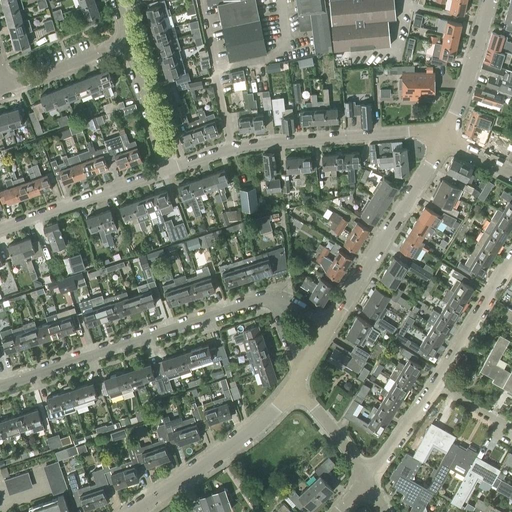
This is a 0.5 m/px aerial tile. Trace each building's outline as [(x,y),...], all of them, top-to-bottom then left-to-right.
[(19,10),(16,0),(11,0),(1,3),(5,15),(19,10)] [(76,9),(80,8),(95,3),(94,0),(77,0),(80,8),(76,9)] [(164,18),(164,17),(169,16),(164,0),(163,0),(157,2),(159,7),(146,11),(149,22),(164,18)] [(255,0),(240,0),(217,5),(222,28),(260,20),(255,0)] [(326,12),(324,0),(296,0),(301,31),(313,30),(316,53),(332,51),(327,12),(326,12)] [(331,0),(330,0),(332,26),(388,20),(396,19),(394,0),(331,0)] [(463,14),(466,2),(457,0),(451,0),(449,10),(463,14)] [(83,28),(96,23),(94,16),(99,14),(95,3),(80,8),(76,9),(83,28)] [(23,22),(19,10),(5,15),(8,26),(23,22)] [(422,15),(415,14),(412,26),(419,27),(422,15)] [(149,22),(153,34),(167,29),(164,18),(149,22)] [(8,26),(11,38),(26,33),(32,31),(29,20),(23,22),(8,26)] [(260,20),(222,28),(229,62),(267,54),(260,20)] [(390,45),(388,20),(332,26),(332,30),(335,30),(335,28),(337,28),(337,30),(349,29),(351,49),(390,45)] [(459,35),(461,24),(447,20),(445,27),(438,26),(437,30),(459,35)] [(153,34),(156,45),(177,39),(174,27),(167,29),(153,34)] [(335,30),(332,30),(334,51),(351,49),(349,29),(337,30),(337,28),(335,28),(335,30)] [(444,33),(441,44),(456,47),(459,35),(437,30),(437,31),(444,33)] [(26,33),(11,38),(14,49),(29,45),(26,33)] [(58,39),(56,33),(45,36),(48,43),(58,39)] [(487,49),(483,61),(500,67),(502,61),(509,63),(511,55),(504,52),(505,49),(511,50),(511,42),(506,41),(508,37),(492,33),(487,49)] [(174,52),(179,51),(181,50),(177,39),(156,45),(160,57),(174,52)] [(446,65),(448,58),(453,59),(456,47),(441,44),(436,43),(427,40),(427,42),(434,44),(430,66),(446,65)] [(160,57),(163,68),(182,63),(182,62),(183,62),(179,51),(174,52),(160,57)] [(511,71),(500,67),(483,61),(480,72),(490,75),(487,87),(505,92),(511,94),(511,71)] [(174,77),(176,84),(187,82),(187,81),(190,81),(188,73),(185,74),(182,63),(163,68),(167,80),(174,77)] [(414,73),(414,67),(390,68),(390,74),(402,74),(403,80),(399,80),(399,90),(403,90),(403,100),(420,100),(419,73),(414,73)] [(106,98),(111,96),(107,87),(113,84),(110,75),(111,75),(110,71),(108,72),(108,70),(107,71),(106,69),(101,72),(101,73),(97,75),(104,94),(106,98)] [(229,74),(231,83),(246,80),(244,70),(229,74)] [(433,73),(419,73),(420,96),(434,96),(433,73)] [(85,79),(91,93),(93,98),(104,94),(97,75),(85,79)] [(85,79),(74,84),(80,97),(91,93),(85,79)] [(189,84),(190,90),(203,88),(201,81),(189,84)] [(178,91),(189,88),(187,82),(176,84),(178,91)] [(293,84),(296,104),(302,103),(300,83),(293,84)] [(74,84),(63,88),(68,102),(80,97),(74,84)] [(505,92),(487,87),(481,84),(480,88),(475,87),(472,98),(479,101),(478,104),(499,111),(505,92)] [(174,85),(164,88),(170,105),(180,101),(174,85)] [(59,111),(70,107),(68,102),(63,88),(52,92),(57,106),(59,111)] [(322,89),(324,104),(324,109),(317,110),(316,95),(311,95),(314,124),(326,123),(323,89),(322,89)] [(337,108),(329,109),(328,89),(323,89),(326,123),(338,122),(337,108)] [(244,111),(237,112),(240,132),(252,130),(247,94),(247,91),(242,91),(244,111)] [(40,96),(42,102),(32,106),(34,112),(29,114),(37,135),(43,133),(38,120),(43,118),(41,112),(57,106),(52,92),(40,96)] [(253,93),(247,94),(252,130),(265,128),(263,115),(257,115),(256,100),(254,101),(253,93)] [(306,103),(306,104),(306,111),(300,111),(301,125),(314,124),(311,95),(312,103),(306,103)] [(373,126),(371,104),(350,105),(349,96),(344,96),(346,115),(360,114),(361,127),(373,126)] [(262,97),(263,104),(264,110),(271,109),(271,104),(270,97),(262,97)] [(113,102),(108,104),(111,112),(122,108),(125,107),(123,101),(114,105),(113,102)] [(122,108),(125,115),(137,111),(135,104),(125,107),(122,108)] [(18,132),(16,126),(23,124),(18,109),(6,113),(13,135),(16,146),(26,143),(23,134),(19,135),(18,132)] [(294,130),(292,109),(280,110),(281,119),(280,120),(280,124),(282,124),(283,132),(294,130)] [(204,110),(197,112),(206,138),(218,134),(214,121),(216,120),(213,113),(206,116),(204,110)] [(492,130),(496,119),(473,111),(469,122),(488,129),(492,130)] [(186,115),(185,115),(195,142),(206,138),(197,112),(199,119),(191,122),(190,120),(188,121),(186,115)] [(8,129),(10,136),(13,135),(6,113),(0,114),(0,126),(1,131),(8,129)] [(182,124),(185,131),(179,133),(183,146),(195,142),(185,115),(181,116),(183,123),(182,124)] [(90,126),(91,130),(99,127),(95,118),(80,123),(82,129),(90,126)] [(469,122),(465,134),(487,142),(489,136),(486,135),(488,129),(469,122)] [(79,124),(69,127),(72,135),(82,131),(79,124)] [(134,141),(129,143),(125,133),(124,130),(119,132),(120,135),(130,164),(141,160),(134,141)] [(116,158),(119,168),(130,164),(120,135),(115,137),(119,147),(113,149),(111,143),(105,145),(111,160),(116,158)] [(101,149),(95,151),(91,142),(86,143),(89,151),(96,172),(108,168),(101,149)] [(12,148),(1,151),(2,152),(3,157),(7,156),(6,155),(14,153),(12,148)] [(380,163),(380,164),(388,163),(392,163),(408,161),(407,156),(409,155),(409,151),(407,150),(407,149),(393,150),(393,157),(379,158),(376,158),(375,151),(369,152),(370,164),(380,163)] [(78,155),(81,162),(85,176),(96,172),(89,151),(78,155)] [(354,174),(353,174),(353,167),(360,166),(359,152),(346,153),(349,183),(354,182),(354,174)] [(274,153),(263,154),(267,191),(280,190),(279,179),(274,180),(273,174),(276,174),(274,153)] [(337,184),(337,183),(336,168),(347,167),(348,174),(343,174),(343,183),(349,183),(346,153),(334,154),(337,184)] [(322,155),(323,169),(330,169),(332,184),(337,184),(334,154),(322,155)] [(57,165),(56,160),(50,162),(57,180),(61,178),(63,184),(74,180),(68,161),(66,155),(62,157),(64,163),(57,165)] [(299,171),(303,171),(311,170),(310,156),(298,157),(299,171)] [(286,158),(287,172),(299,171),(298,157),(286,158)] [(446,173),(462,181),(466,175),(461,172),(462,171),(460,170),(464,162),(454,157),(446,173)] [(409,174),(408,161),(392,163),(392,168),(395,168),(395,175),(409,174)] [(26,163),(31,180),(25,182),(23,177),(22,177),(29,196),(40,192),(31,167),(29,162),(26,163)] [(70,166),(74,180),(85,176),(81,162),(70,166)] [(466,175),(462,181),(466,182),(466,181),(471,183),(475,176),(470,174),(473,167),(464,162),(460,170),(462,171),(461,172),(466,175)] [(31,167),(40,192),(51,188),(49,183),(54,181),(51,173),(41,177),(37,165),(32,167),(31,167)] [(225,192),(223,185),(229,183),(224,170),(212,174),(217,187),(219,194),(222,202),(227,200),(224,193),(225,192)] [(370,172),(366,170),(360,182),(364,184),(370,172)] [(29,196),(22,177),(16,179),(14,171),(9,173),(11,179),(18,200),(29,196)] [(212,174),(201,178),(206,191),(217,187),(212,174)] [(201,178),(190,182),(201,213),(206,211),(199,194),(206,191),(201,178)] [(392,197),(398,187),(384,178),(382,181),(380,180),(376,186),(392,197)] [(18,200),(11,179),(5,181),(7,188),(0,190),(0,199),(1,204),(6,202),(7,204),(8,203),(9,205),(14,203),(13,202),(18,200)] [(436,189),(456,198),(460,189),(471,195),(474,189),(460,183),(458,188),(443,180),(441,182),(440,182),(436,189)] [(488,182),(488,181),(485,185),(483,189),(478,197),(484,201),(493,185),(488,182)] [(201,213),(190,182),(178,186),(185,206),(191,204),(196,216),(201,214),(201,213)] [(376,186),(372,192),(374,194),(372,197),(387,206),(392,197),(376,186)] [(242,210),(257,208),(255,187),(240,189),(242,210)] [(456,198),(436,189),(433,196),(434,197),(433,199),(446,206),(443,211),(457,218),(459,212),(451,208),(456,198)] [(164,222),(161,214),(173,210),(166,191),(154,195),(164,222)] [(501,197),(509,202),(502,213),(511,218),(511,196),(504,192),(501,197)] [(159,224),(164,222),(154,195),(143,199),(147,212),(154,209),(159,224)] [(371,199),(368,199),(364,205),(381,215),(387,206),(372,197),(371,199)] [(137,218),(141,230),(146,228),(143,221),(150,218),(147,212),(143,199),(132,203),(136,216),(137,218)] [(131,217),(132,220),(136,232),(141,230),(137,218),(136,216),(132,203),(120,207),(124,220),(131,217)] [(375,224),(381,215),(364,205),(361,211),(362,212),(361,215),(375,224)] [(476,205),(473,210),(478,213),(481,208),(476,205)] [(440,221),(451,228),(456,220),(444,213),(441,217),(425,207),(421,213),(426,216),(423,221),(435,228),(440,221)] [(322,216),(327,219),(337,225),(344,229),(348,222),(342,218),(342,217),(332,211),(331,212),(327,209),(322,216)] [(490,220),(509,232),(511,226),(511,218),(502,213),(497,209),(490,220)] [(110,210),(98,214),(108,242),(113,240),(110,232),(117,230),(110,210)] [(240,210),(226,211),(229,221),(241,220),(240,210)] [(478,213),(473,210),(467,221),(472,224),(478,213)] [(261,235),(272,231),(269,221),(272,220),(272,219),(281,217),(280,213),(256,219),(261,235)] [(87,219),(91,231),(97,229),(100,236),(102,244),(108,242),(98,214),(87,219)] [(423,221),(418,218),(412,228),(424,236),(428,230),(436,235),(438,230),(435,228),(423,221)] [(490,220),(484,231),(502,243),(509,232),(490,220)] [(466,222),(460,232),(465,235),(472,224),(467,221),(466,222)] [(350,232),(362,240),(369,230),(356,222),(350,232)] [(66,246),(57,223),(43,228),(46,235),(47,234),(53,250),(66,246)] [(173,226),(166,228),(171,241),(188,235),(183,223),(173,226)] [(344,229),(337,225),(333,232),(340,236),(344,229)] [(412,228),(406,238),(422,249),(427,252),(430,247),(424,244),(425,244),(421,241),(424,236),(412,228)] [(207,247),(216,244),(214,239),(222,236),(220,230),(203,236),(207,247)] [(484,231),(477,242),(495,254),(502,243),(484,231)] [(356,251),(362,240),(350,232),(343,243),(356,251)] [(203,236),(198,238),(202,249),(207,247),(203,236)] [(416,259),(422,249),(406,238),(399,249),(416,259)] [(34,280),(38,279),(32,259),(44,255),(39,241),(32,244),(31,239),(19,242),(28,270),(29,270),(29,272),(32,281),(34,280)] [(23,271),(28,270),(19,242),(8,246),(14,265),(20,263),(23,271)] [(185,242),(174,245),(175,250),(182,248),(188,262),(191,260),(185,242)] [(470,253),(489,264),(495,254),(477,242),(470,253)] [(315,251),(320,254),(326,258),(330,251),(319,244),(315,251)] [(282,248),(261,255),(255,257),(260,276),(268,273),(270,276),(285,271),(282,248)] [(332,261),(345,269),(351,257),(339,250),(332,261)] [(152,253),(145,255),(147,259),(148,262),(158,258),(156,251),(152,253)] [(68,274),(73,272),(85,268),(80,253),(68,257),(68,258),(63,260),(68,274)] [(489,264),(470,253),(471,254),(464,265),(460,262),(457,267),(471,276),(474,271),(482,276),(489,264)] [(338,280),(345,269),(332,261),(326,258),(320,254),(316,261),(321,264),(321,265),(328,269),(326,272),(338,280)] [(139,257),(138,257),(142,270),(150,268),(148,262),(147,259),(145,255),(139,257)] [(244,261),(243,259),(243,260),(249,279),(260,276),(255,257),(244,261)] [(394,258),(387,268),(401,277),(408,267),(394,258)] [(243,260),(231,263),(237,283),(249,279),(243,260)] [(237,283),(231,263),(227,265),(227,264),(218,267),(221,275),(222,274),(226,287),(237,283)] [(430,274),(412,263),(408,269),(427,280),(430,274)] [(105,268),(107,273),(118,269),(116,264),(105,268)] [(425,264),(422,269),(425,271),(430,274),(434,269),(425,264)] [(214,291),(206,267),(201,268),(202,272),(196,274),(197,276),(196,276),(203,295),(214,291)] [(95,277),(107,273),(105,268),(93,272),(95,277)] [(396,286),(401,277),(387,268),(381,279),(395,288),(396,286)] [(465,284),(468,279),(455,271),(452,276),(460,282),(454,292),(467,300),(474,289),(465,284)] [(81,273),(64,278),(68,291),(76,288),(74,281),(83,278),(81,273)] [(302,275),(300,279),(328,296),(334,286),(321,278),(317,284),(302,275)] [(174,282),(173,282),(180,302),(191,298),(184,276),(173,279),(174,282)] [(184,276),(191,298),(203,295),(196,276),(186,279),(185,276),(184,276)] [(64,278),(47,284),(49,289),(58,286),(61,293),(68,291),(64,278)] [(425,290),(429,292),(436,281),(432,278),(425,290)] [(307,291),(308,289),(313,291),(309,297),(322,305),(328,296),(300,279),(297,284),(307,291)] [(148,282),(136,286),(143,307),(155,303),(148,282)] [(173,282),(162,286),(168,306),(180,302),(173,282)] [(375,287),(369,298),(383,307),(390,296),(375,287)] [(397,287),(393,293),(394,293),(399,296),(403,291),(397,287)] [(448,289),(442,300),(447,303),(460,311),(467,300),(454,292),(448,289)] [(114,296),(120,315),(132,311),(125,292),(114,296)] [(125,292),(132,311),(143,307),(139,293),(128,297),(126,292),(125,292)] [(400,297),(399,296),(394,293),(393,293),(390,298),(393,300),(409,310),(412,304),(400,297)] [(103,299),(109,319),(120,315),(114,296),(103,299)] [(15,303),(13,298),(2,302),(4,306),(15,303)] [(383,307),(369,298),(368,299),(367,299),(363,304),(364,305),(362,309),(378,319),(375,323),(386,329),(393,334),(396,328),(382,319),(387,310),(383,307)] [(90,299),(78,303),(86,326),(97,322),(90,299)] [(90,299),(97,322),(109,319),(103,299),(92,303),(90,299)] [(440,314),(453,322),(460,311),(447,303),(440,314)] [(511,310),(506,307),(501,317),(511,323),(511,338),(510,342),(511,342),(511,310)] [(56,314),(63,334),(75,330),(68,310),(56,314)] [(56,314),(45,317),(47,323),(47,324),(51,337),(63,334),(56,314)] [(453,322),(440,314),(433,325),(447,333),(453,322)] [(357,317),(351,326),(365,334),(369,337),(374,340),(379,333),(372,328),(373,327),(357,317)] [(405,322),(411,326),(415,321),(408,317),(405,322)] [(23,327),(29,345),(40,341),(36,327),(35,328),(33,322),(23,326),(23,327)] [(386,329),(375,323),(373,327),(372,328),(379,333),(382,335),(386,329)] [(51,337),(47,324),(36,327),(40,341),(51,337)] [(447,333),(433,325),(427,336),(440,344),(447,333)] [(369,337),(365,334),(351,326),(345,336),(363,347),(366,341),(372,344),(374,340),(369,337)] [(23,327),(12,330),(11,328),(11,329),(17,348),(29,345),(23,327)] [(0,332),(0,334),(6,352),(17,348),(11,329),(0,332)] [(406,332),(401,329),(395,338),(400,341),(406,332)] [(254,330),(234,336),(236,343),(242,341),(246,351),(265,345),(261,334),(256,335),(254,330)] [(427,336),(420,346),(411,341),(407,346),(421,354),(424,350),(433,355),(440,344),(427,336)] [(510,373),(504,370),(508,364),(499,359),(506,347),(496,341),(479,372),(493,379),(491,383),(502,389),(510,373)] [(209,351),(207,345),(195,349),(200,363),(212,359),(215,368),(222,366),(220,360),(216,349),(209,351)] [(246,351),(250,363),(269,357),(265,345),(246,351)] [(216,349),(220,360),(227,358),(223,346),(217,348),(216,349)] [(351,352),(365,360),(369,355),(355,346),(351,352)] [(365,360),(351,352),(348,357),(334,348),(327,359),(342,368),(344,365),(358,373),(365,360)] [(191,372),(189,366),(200,363),(195,349),(184,352),(190,372),(191,372)] [(415,363),(418,358),(405,350),(402,355),(408,358),(404,365),(399,362),(396,366),(415,378),(422,367),(415,363)] [(184,352),(172,356),(177,370),(178,370),(179,376),(190,372),(184,352)] [(179,376),(177,370),(172,356),(161,360),(163,366),(157,368),(159,373),(166,395),(173,393),(169,379),(179,376)] [(252,375),(259,372),(273,368),(269,357),(250,363),(249,363),(252,375)] [(153,375),(149,364),(138,368),(144,387),(145,387),(143,381),(150,379),(152,385),(156,384),(160,397),(166,395),(159,373),(153,375)] [(396,366),(389,377),(408,389),(415,378),(396,366)] [(364,367),(357,378),(363,381),(369,371),(364,367)] [(144,387),(138,368),(127,372),(133,391),(144,387)] [(273,368),(259,372),(263,384),(277,380),(273,368)] [(211,374),(213,380),(225,376),(223,370),(211,374)] [(511,370),(510,373),(502,389),(511,394),(511,370)] [(133,391),(127,372),(115,375),(122,395),(133,391)] [(115,375),(104,379),(110,398),(122,395),(115,375)] [(395,380),(388,391),(402,400),(408,389),(395,380)] [(95,403),(93,398),(96,397),(92,383),(81,387),(87,406),(95,403)] [(363,384),(360,389),(367,393),(370,389),(363,384)] [(81,387),(74,389),(73,386),(68,387),(75,410),(87,406),(81,387)] [(228,389),(232,400),(234,400),(240,398),(236,386),(230,388),(228,389)] [(58,394),(64,414),(75,410),(68,387),(63,389),(64,392),(58,394)] [(388,392),(383,388),(379,393),(385,396),(382,402),(395,410),(402,400),(388,391),(388,392)] [(223,391),(227,402),(232,400),(228,389),(223,391)] [(353,400),(361,405),(367,393),(360,389),(353,400)] [(64,414),(58,394),(46,398),(48,404),(45,405),(50,419),(64,414)] [(363,406),(361,405),(353,400),(343,416),(372,434),(375,429),(381,433),(388,422),(375,413),(368,424),(356,416),(363,406)] [(196,407),(201,422),(207,420),(208,424),(220,420),(215,406),(213,401),(196,406),(196,407)] [(232,416),(227,402),(215,406),(220,420),(232,416)] [(371,411),(375,413),(388,422),(395,410),(382,402),(377,409),(374,407),(371,411)] [(195,424),(201,422),(194,403),(192,404),(194,410),(191,411),(193,417),(182,421),(189,441),(200,438),(195,424)] [(140,413),(143,420),(146,419),(148,407),(140,410),(140,413)] [(37,409),(25,413),(30,427),(42,423),(37,409)] [(19,431),(24,429),(26,435),(32,433),(30,427),(25,413),(14,417),(20,435),(20,434),(19,431)] [(136,417),(129,419),(131,424),(143,420),(140,413),(135,414),(136,417)] [(182,421),(180,417),(170,420),(168,416),(162,418),(164,424),(163,424),(170,443),(176,441),(177,445),(189,441),(182,421)] [(7,435),(7,434),(9,441),(15,439),(15,436),(20,435),(14,417),(2,421),(7,435)] [(119,420),(121,427),(130,424),(128,417),(119,420)] [(169,459),(167,452),(172,450),(170,443),(163,424),(158,426),(156,432),(159,441),(151,444),(158,463),(169,459)] [(96,435),(107,431),(114,429),(112,425),(95,430),(96,434),(96,435)] [(412,458),(419,461),(422,463),(433,445),(447,453),(452,444),(455,438),(444,432),(443,434),(429,427),(412,458)] [(58,435),(52,437),(56,448),(62,446),(58,435)] [(47,438),(51,450),(56,448),(52,437),(47,438)] [(145,462),(146,467),(158,463),(151,444),(140,448),(139,445),(133,447),(139,464),(145,462)] [(465,452),(452,444),(447,453),(426,489),(433,493),(436,495),(450,470),(464,477),(477,454),(467,449),(465,452)] [(55,453),(58,461),(77,454),(75,446),(55,453)] [(138,480),(133,466),(139,464),(133,447),(128,449),(132,461),(120,465),(120,466),(127,484),(138,480)] [(20,455),(14,457),(16,461),(27,457),(26,453),(19,455),(20,455)] [(496,478),(498,473),(499,471),(489,465),(487,468),(474,461),(477,455),(477,454),(464,477),(450,503),(460,508),(477,478),(491,486),(496,478)] [(400,463),(392,474),(397,477),(392,487),(405,494),(403,497),(414,503),(422,487),(408,480),(419,461),(412,458),(409,456),(404,465),(400,463)] [(10,458),(3,460),(4,465),(16,461),(14,457),(10,458)] [(326,471),(328,473),(336,466),(328,458),(321,465),(326,471)] [(58,462),(54,463),(64,492),(68,490),(58,462)] [(114,483),(115,488),(127,484),(120,466),(109,470),(107,462),(101,464),(103,469),(108,485),(114,483)] [(0,470),(3,478),(10,476),(7,468),(0,470)] [(89,487),(96,506),(107,502),(105,495),(110,493),(108,485),(103,469),(91,473),(95,484),(89,487)] [(326,471),(309,486),(322,500),(333,490),(327,484),(333,479),(333,478),(328,473),(326,471)] [(5,484),(29,476),(28,472),(4,480),(5,484)] [(74,474),(67,477),(77,507),(83,505),(84,510),(96,506),(89,487),(89,485),(78,489),(77,486),(78,486),(74,474)] [(511,500),(511,487),(496,478),(491,486),(496,489),(495,491),(511,500)] [(293,490),(284,499),(292,508),(300,501),(304,506),(306,504),(311,511),(322,500),(309,486),(299,496),(293,490)] [(422,511),(423,511),(433,493),(426,489),(422,487),(414,503),(408,511),(422,511)] [(217,511),(223,511),(231,509),(224,489),(211,493),(217,511)] [(254,509),(258,505),(248,490),(243,494),(254,509)] [(203,511),(217,511),(211,493),(199,498),(203,511)] [(68,511),(63,496),(57,497),(59,501),(33,510),(33,511),(68,511)] [(499,511),(488,505),(480,501),(476,507),(484,511),(483,511),(499,511)]
